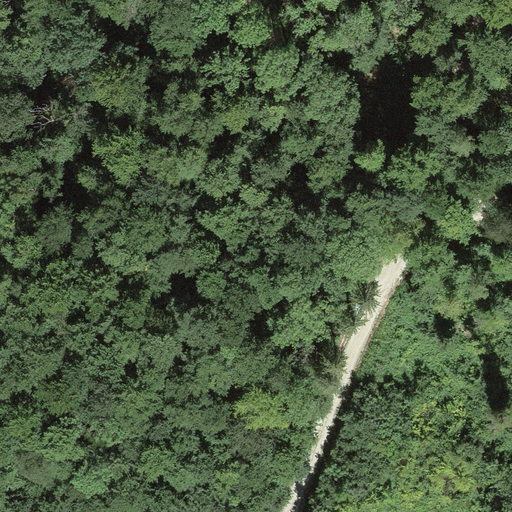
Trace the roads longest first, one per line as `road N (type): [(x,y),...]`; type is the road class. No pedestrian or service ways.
road 1 (track): [(436,147),(287,511)]
road 2 (track): [(487,0),(436,147)]
road 3 (track): [(387,261),(433,230),(504,214)]
